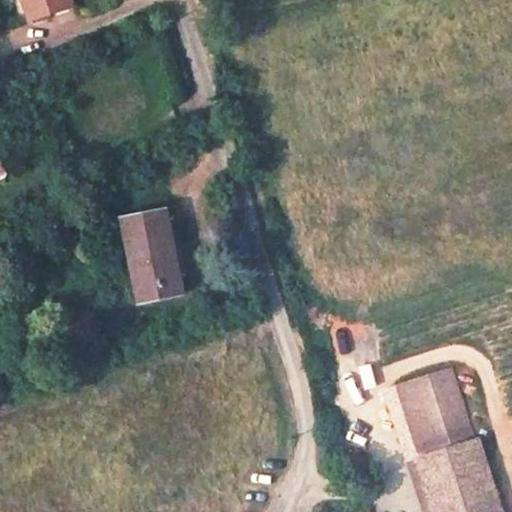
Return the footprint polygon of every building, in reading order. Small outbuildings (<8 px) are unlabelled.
[(72,11),(69,0),(23,0),(31,24),(72,11)] [(1,147),(0,147),(0,173),(12,167),(1,147)] [(128,226),(144,311),(189,303),(172,218),(128,226)] [(470,427),(451,370),(394,389),(413,447),(470,427)] [(488,471),(477,442),(417,460),(425,485),(488,471)] [(502,511),(488,472),(488,471),(425,485),(434,511),(502,511)]
